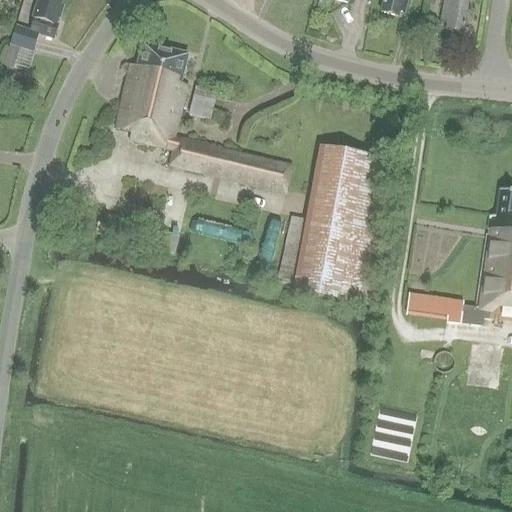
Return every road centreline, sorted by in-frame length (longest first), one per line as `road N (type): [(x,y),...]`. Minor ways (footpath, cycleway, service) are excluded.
road 1 (tertiary): [(487,91),(320,60),(208,0)]
road 2 (unclassified): [(25,234),(68,93),(128,0)]
road 3 (unclassified): [(0,392),(25,234)]
